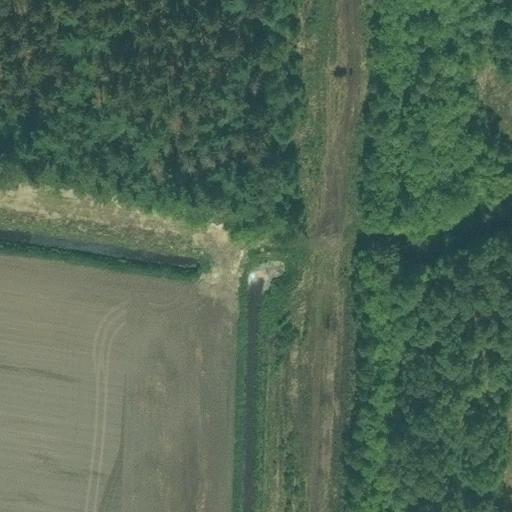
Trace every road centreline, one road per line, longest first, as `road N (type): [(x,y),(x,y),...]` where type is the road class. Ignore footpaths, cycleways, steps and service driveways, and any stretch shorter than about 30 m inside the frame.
road 1 (track): [(0,196),(329,252),(367,233),(465,216),(511,192)]
road 2 (track): [(339,0),(320,511)]
